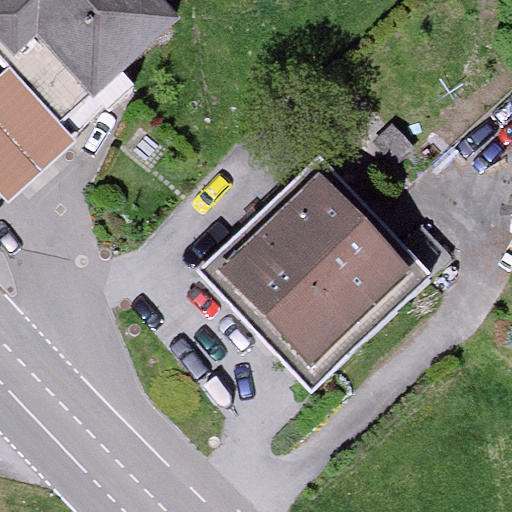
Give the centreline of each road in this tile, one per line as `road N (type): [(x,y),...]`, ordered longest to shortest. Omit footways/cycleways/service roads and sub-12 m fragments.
road 1 (unknown): [(23,350),(104,303),(275,139)]
road 2 (primary): [(172,511),(0,324)]
road 3 (primary): [(0,420),(84,511)]
